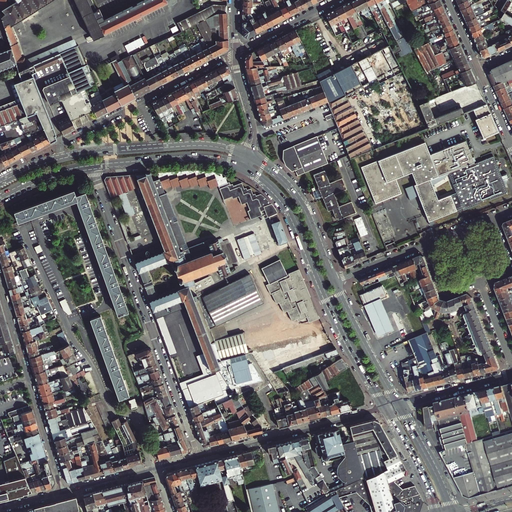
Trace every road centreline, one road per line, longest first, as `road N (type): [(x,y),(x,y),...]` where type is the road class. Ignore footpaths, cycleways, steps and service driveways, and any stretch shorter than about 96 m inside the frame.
road 1 (primary): [(244,166),(291,210),(327,299),(387,407)]
road 2 (residential): [(22,229),(107,400),(140,424),(153,468)]
road 3 (residential): [(0,283),(61,492)]
road 4 (residential): [(61,158),(63,143),(235,52)]
road 5 (residential): [(387,407),(198,456)]
road 6 (primary): [(248,156),(194,145),(61,158)]
road 7 (residential): [(154,337),(91,164)]
road 8 (primary): [(333,281),(296,195),(248,156)]
road 9 (primary): [(91,164),(196,155),(244,166)]
road 10 (primary): [(397,405),(333,281)]
road 11 (residential): [(198,456),(154,337)]
road 12 (primary): [(452,511),(397,405)]
